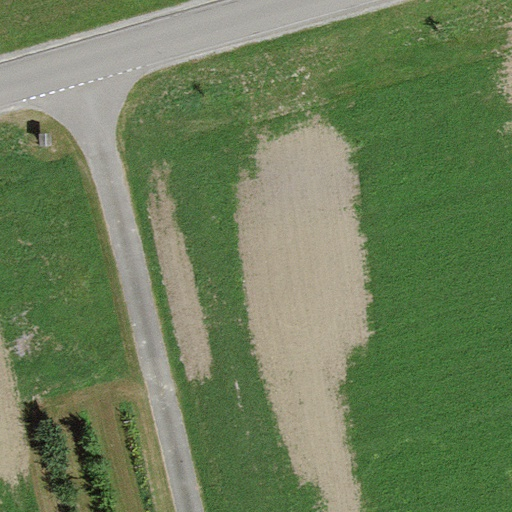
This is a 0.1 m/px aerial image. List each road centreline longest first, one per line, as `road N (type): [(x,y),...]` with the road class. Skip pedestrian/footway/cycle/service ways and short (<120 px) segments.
road 1 (track): [(181,511),(78,95)]
road 2 (unclassified): [(378,0),(0,118)]
